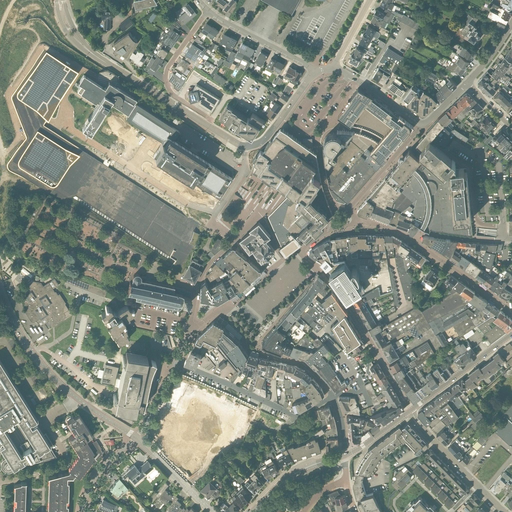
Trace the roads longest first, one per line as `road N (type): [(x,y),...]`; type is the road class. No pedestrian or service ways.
road 1 (residential): [(345,455),(332,396),(292,415),(176,362)]
road 2 (residential): [(216,213),(44,120)]
road 3 (residential): [(511,239),(503,238),(503,227),(476,220),(470,167),(417,129),(422,123)]
road 4 (residential): [(206,125),(210,118),(172,94),(166,73),(207,10)]
road 5 (residential): [(503,511),(410,410)]
road 6 (secondary): [(78,399),(37,359),(0,291)]
road 7 (residential): [(206,125),(93,54)]
road 8 (secondary): [(410,410),(511,333)]
road 9 (residential): [(317,70),(207,10)]
